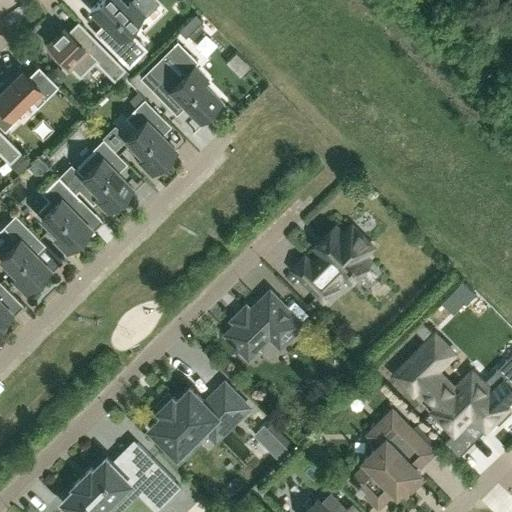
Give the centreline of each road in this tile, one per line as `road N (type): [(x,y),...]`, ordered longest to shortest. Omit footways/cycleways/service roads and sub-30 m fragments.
road 1 (residential): [(0,508),(314,199)]
road 2 (residential): [(0,362),(226,139)]
